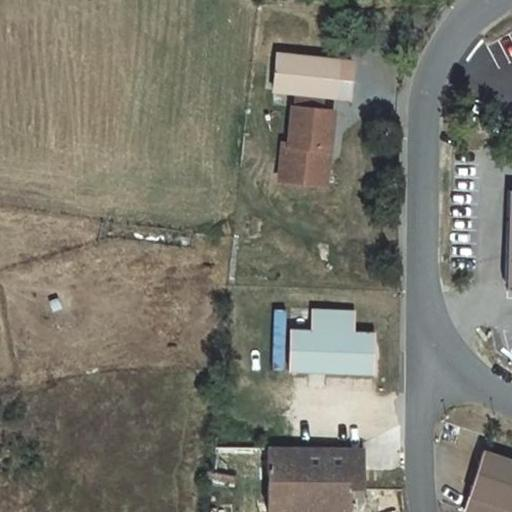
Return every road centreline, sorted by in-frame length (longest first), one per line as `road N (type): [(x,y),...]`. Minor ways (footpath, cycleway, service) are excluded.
road 1 (residential): [(419,308),(417,135),(427,78),(445,40),(495,0)]
road 2 (residential): [(419,308),(416,511)]
road 3 (residential): [(511,400),(455,367),(419,308)]
